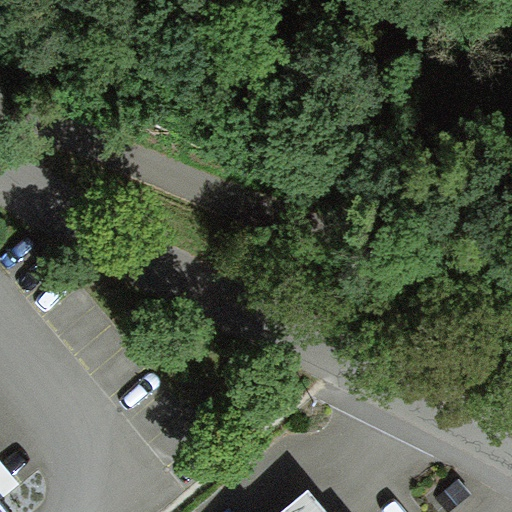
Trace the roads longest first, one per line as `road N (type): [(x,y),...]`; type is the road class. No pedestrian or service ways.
road 1 (unclassified): [(511,468),(0,169)]
road 2 (track): [(6,175),(58,150),(380,248),(430,255)]
